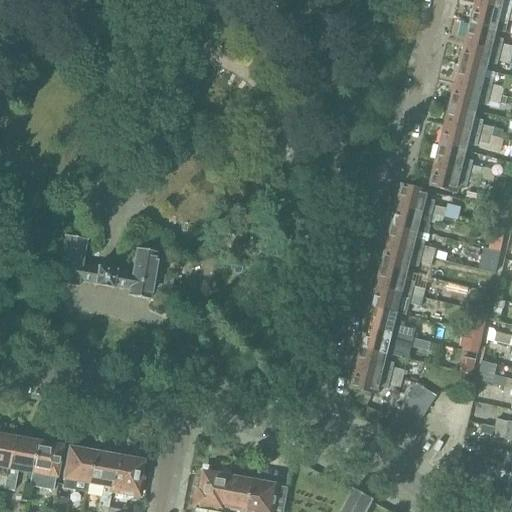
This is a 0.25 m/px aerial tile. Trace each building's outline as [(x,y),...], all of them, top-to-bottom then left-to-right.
[(511,0),(476,0),(476,4),(511,12),(511,0)] [(511,12),(476,4),(471,24),(498,31),(498,32),(506,34),(509,21),(511,22),(511,12)] [(471,24),(466,45),(511,56),(511,46),(503,44),(504,40),(496,38),(498,32),(498,31),(471,24)] [(511,56),(466,45),(461,65),(487,72),(489,64),(498,66),(499,62),(510,65),(511,58),(511,56)] [(461,65),(456,85),(502,97),(504,88),(493,85),(494,81),(486,79),(487,72),(461,65)] [(456,85),(450,105),(477,112),(479,105),(487,107),(488,103),(500,105),(500,104),(502,97),(456,85)] [(450,105),(445,125),(492,137),(495,129),(483,126),(484,121),(476,119),(477,112),(450,105)] [(445,125),(440,146),(467,153),(469,145),(477,148),(478,143),(490,146),(492,137),(445,125)] [(495,129),(492,137),(502,140),(504,140),(506,131),(504,131),(495,129)] [(440,146),(435,166),(482,178),(484,169),(473,166),(474,162),(465,160),(467,153),(440,146)] [(435,166),(430,187),(457,194),(459,186),(467,188),(468,183),(480,186),(482,178),(435,166)] [(402,185),(397,206),(444,218),(446,209),(435,206),(436,202),(427,199),(429,192),(411,187),(402,185)] [(397,206),(392,226),(428,235),(431,227),(429,226),(430,224),(442,226),(444,218),(397,206)] [(505,230),(509,212),(500,210),(496,228),(505,230)] [(392,226),(387,246),(434,258),(436,250),(424,247),(425,243),(426,243),(428,235),(392,226)] [(59,273),(57,284),(78,288),(80,282),(95,285),(95,286),(105,287),(114,289),(114,288),(130,290),(129,297),(150,300),(151,290),(162,292),(163,293),(164,291),(162,291),(163,290),(171,291),(173,277),(165,276),(163,285),(152,283),(158,253),(137,250),(132,275),(117,272),(117,271),(108,269),(98,267),(98,269),(83,266),(87,241),(66,237),(61,262),(50,260),(48,271),(59,273)] [(387,246),(382,267),(408,273),(410,266),(419,268),(420,264),(432,267),(434,258),(387,246)] [(501,253),(484,249),(479,270),(496,274),(501,253)] [(448,254),(438,252),(436,259),(446,262),(448,254)] [(382,267),(377,286),(424,298),(426,290),(414,287),(415,283),(407,280),(408,273),(382,267)] [(377,286),(372,307),(398,314),(407,316),(409,309),(410,305),(422,308),(424,298),(377,286)] [(372,307),(367,327),(413,339),(415,331),(404,328),(405,324),(396,321),(398,314),(372,307)] [(494,308),(491,321),(500,323),(503,310),(494,308)] [(367,327),(361,348),(388,354),(408,360),(411,348),(429,352),(431,343),(413,339),(367,327)] [(490,329),(487,340),(510,346),(511,337),(511,336),(497,333),(497,334),(493,329),(490,329)] [(465,347),(479,350),(482,335),(469,332),(465,347)] [(431,343),(429,352),(439,354),(442,346),(431,343)] [(361,348),(356,368),(403,380),(405,371),(393,368),(394,364),(386,362),(388,354),(361,348)] [(468,358),(464,373),(472,375),(475,360),(468,358)] [(356,368),(351,389),(352,389),(378,396),(380,387),(388,389),(389,385),(401,388),(403,380),(356,368)] [(493,385),(493,386),(504,389),(507,380),(495,377),(493,385)] [(416,384),(410,394),(430,407),(437,397),(416,384)] [(511,390),(504,389),(502,397),(511,399),(511,390)] [(404,404),(424,417),(430,407),(410,394),(404,404)] [(404,404),(397,414),(417,428),(424,417),(404,404)] [(411,438),(417,428),(397,414),(390,425),(411,438)] [(495,428),(495,429),(511,432),(511,422),(509,422),(509,423),(497,420),(495,428)] [(483,426),(481,433),(493,436),(493,438),(505,441),(511,443),(511,432),(495,429),(483,426)] [(0,489),(4,490),(6,478),(8,469),(13,438),(3,436),(4,434),(0,433),(0,489)] [(6,478),(4,490),(14,492),(18,471),(31,474),(32,474),(37,443),(34,442),(34,440),(26,438),(26,440),(13,438),(8,469),(6,478)] [(31,474),(29,487),(44,490),(53,491),(54,488),(56,478),(57,478),(63,448),(51,445),(51,443),(42,441),(42,443),(37,443),(32,474),(31,474)] [(478,445),(464,442),(462,449),(477,452),(478,445)] [(69,449),(62,489),(87,493),(89,485),(95,454),(92,453),(93,450),(83,449),(83,452),(71,449),(69,449)] [(95,454),(89,485),(102,488),(98,507),(99,511),(107,511),(108,508),(112,493),(119,458),(107,456),(108,453),(99,452),(98,454),(95,454)] [(460,461),(472,464),(473,457),(461,454),(461,457),(460,461)] [(487,460),(485,469),(511,475),(511,454),(507,454),(504,463),(499,462),(499,463),(487,460)] [(119,458),(112,493),(140,498),(143,482),(146,483),(146,479),(142,478),(146,460),(136,458),(136,461),(131,461),(132,458),(119,455),(119,458)] [(471,466),(469,476),(483,479),(483,477),(485,469),(471,466)] [(511,475),(485,469),(483,477),(495,480),(492,492),(511,496),(511,475)] [(224,511),(225,508),(230,478),(205,473),(202,488),(199,488),(196,507),(194,511),(224,511)] [(230,478),(225,508),(245,511),(247,511),(254,483),(250,482),(251,480),(242,478),(241,480),(230,478)] [(254,483),(247,511),(273,511),(278,487),(266,485),(267,483),(258,481),(257,484),(254,483)] [(341,511),(366,511),(374,499),(354,489),(341,511)] [(55,511),(61,511),(67,511),(69,500),(57,498),(55,511)]
